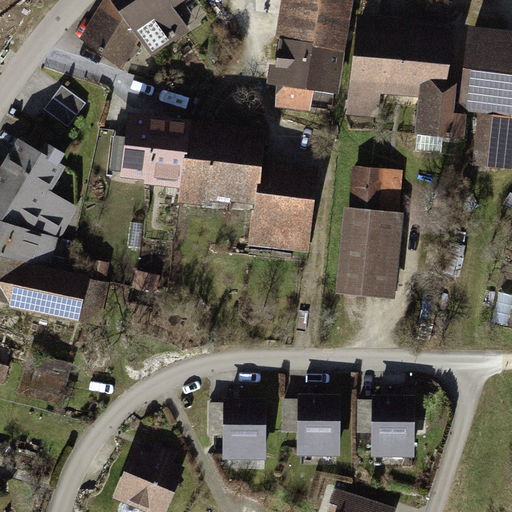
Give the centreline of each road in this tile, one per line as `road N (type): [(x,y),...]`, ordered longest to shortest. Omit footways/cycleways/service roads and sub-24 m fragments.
road 1 (unclassified): [(480,362),(235,359),(169,379),(123,408),(84,453),(60,511)]
road 2 (unclassified): [(480,362),(434,511)]
road 3 (residential): [(0,105),(73,0)]
